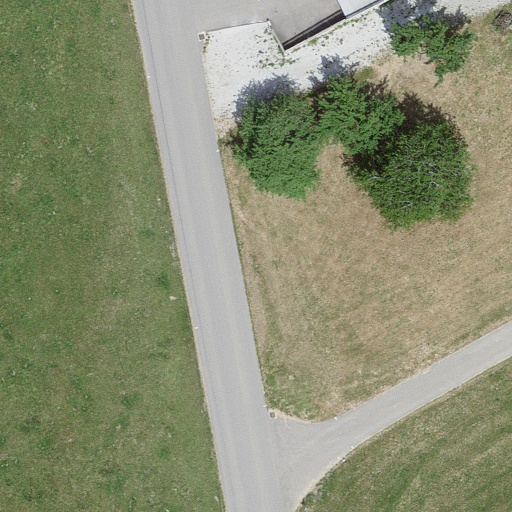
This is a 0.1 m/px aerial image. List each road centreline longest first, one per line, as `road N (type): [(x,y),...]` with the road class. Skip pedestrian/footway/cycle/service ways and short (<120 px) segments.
road 1 (unclassified): [(171,0),(262,511)]
road 2 (track): [(253,462),(511,319)]
